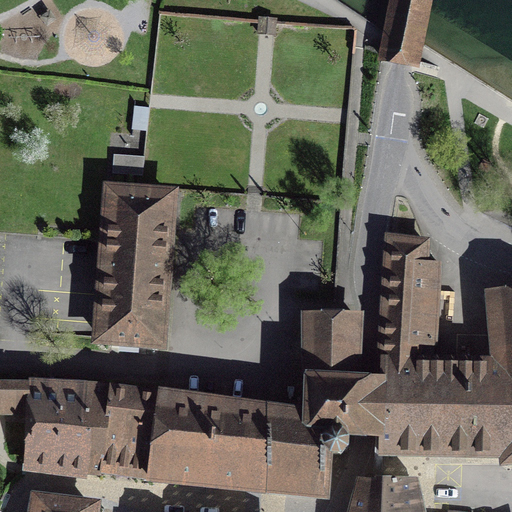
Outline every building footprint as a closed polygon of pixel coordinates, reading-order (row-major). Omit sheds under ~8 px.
[(152,108),(133,107),(131,130),(150,132),(152,108)] [(144,158),(114,156),(112,174),(142,177),(144,158)] [(169,194),(110,190),(104,270),(99,338),(158,343),(162,291),(163,270),(163,266),(167,225),(169,194)] [(391,241),(381,357),(427,358),(427,347),(439,347),(439,334),(440,283),(440,264),(427,263),(428,243),(391,241)] [(427,358),(381,357),(381,378),(378,379),(377,434),(377,440),(383,440),(396,440),(446,441),(492,441),(506,442),(506,460),(511,459),(511,299),(494,301),(498,360),(452,359),(427,358)] [(349,434),(377,434),(378,379),(355,379),(356,320),(308,319),(307,349),(306,419),(286,415),(152,393),(145,477),(270,488),(325,493),(327,473),(328,448),(332,451),(339,452),(346,449),(350,445),(351,441),(350,436),(349,434)] [(29,409),(29,382),(0,381),(0,409),(4,409),(29,409)] [(84,426),(88,385),(73,384),(29,382),(29,409),(28,465),(45,466),(86,469),(92,426),(84,426)] [(102,471),(110,387),(88,385),(84,426),(92,426),(86,469),(93,470),(102,471)] [(145,477),(152,393),(119,389),(110,387),(102,471),(111,472),(129,475),(145,477)] [(357,506),(354,511),(418,511),(414,486),(413,478),(382,479),(382,467),(383,440),(377,440),(375,467),(375,478),(365,480),(357,506)] [(33,511),(92,511),(93,505),(79,503),(54,500),(36,498),(33,511)]
